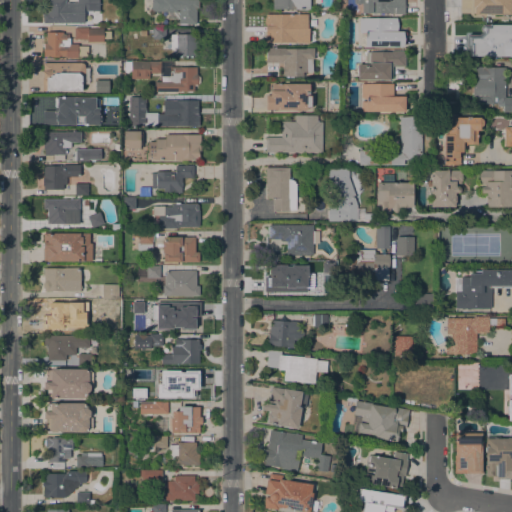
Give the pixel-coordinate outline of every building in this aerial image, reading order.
[(98,0),(98,11),(84,11),(83,22),(68,22),(68,23),(43,22),(43,13),(47,13),(47,0),(65,0),(65,3),(76,3),(76,0),(98,0)] [(198,0),(198,8),(195,8),(195,24),(186,24),(186,23),(179,23),(179,18),(166,18),(166,11),(151,11),(151,0),(198,0)] [(309,0),(309,8),(272,8),(272,0),(309,0)] [(404,0),(404,14),(389,14),(389,13),(356,13),(356,3),(353,3),(353,0),(404,0)] [(473,13),(473,12),(471,12),(471,0),(510,0),(510,13),(473,13)] [(307,14),(307,28),(308,28),(308,43),(265,42),(265,24),(264,23),(264,18),(265,17),(265,14),(307,14)] [(364,46),(364,33),(359,33),(359,17),(396,18),(396,31),(402,31),(402,33),(404,33),(404,44),(402,44),(402,47),(364,46)] [(511,55),(468,55),(468,54),(466,54),(466,46),(466,34),(478,34),(481,31),(479,30),(479,28),(480,26),(481,25),(481,24),(511,24),(511,55)] [(86,42),(86,40),(74,40),(74,27),(87,28),(103,29),(103,42),(86,42)] [(152,27),(165,27),(165,39),(152,39),(152,27)] [(77,57),(65,57),(65,56),(43,56),(43,43),(45,43),(45,32),(62,32),(62,34),(68,34),(68,38),(69,38),(69,44),(77,44),(77,57)] [(197,34),(197,56),(192,56),(192,57),(189,57),(189,56),(187,56),(187,57),(184,57),(184,56),(182,56),(182,57),(178,57),(178,56),(174,56),(174,49),(170,49),(170,34),(197,34)] [(266,63),(266,47),(274,47),(274,48),(284,48),(305,49),(305,48),(313,48),(313,59),(312,59),(312,72),(303,72),(303,76),(282,76),(282,63),(266,63)] [(391,51),(391,50),(404,50),(404,66),(391,66),(391,78),(389,78),(389,80),(357,80),(357,64),(369,64),(369,51),(391,51)] [(160,61),(160,60),(171,59),(171,61),(171,66),(180,66),(180,67),(196,67),(196,74),(197,74),(197,76),(198,75),(199,77),(199,82),(198,84),(197,83),(197,84),(196,84),(196,85),(194,85),(194,89),(193,88),(193,91),(159,91),(159,92),(156,92),(156,91),(154,91),(154,81),(161,81),(161,76),(160,76),(160,73),(148,73),(148,79),(130,79),(130,72),(121,72),(121,61),(130,61),(160,61)] [(84,65),(84,67),(88,68),(88,84),(81,84),(81,90),(46,90),(46,91),(42,91),(42,70),(42,62),(81,63),(84,65)] [(505,67),(504,96),(472,95),(472,79),(474,79),(474,67),(505,67)] [(266,110),(266,95),(269,95),(269,90),(272,90),(272,84),(283,84),(283,83),(309,83),(309,94),(306,94),(306,110),(266,110)] [(360,111),(360,83),(392,84),(392,96),(404,96),(404,112),(360,111)] [(164,107),(151,107),(150,95),(164,95),(164,107)] [(64,97),(70,97),(70,121),(44,121),(44,113),(43,113),(42,111),(42,107),(43,105),(43,103),(47,103),(47,102),(47,98),(47,97),(64,97)] [(166,106),(173,106),(173,104),(176,104),(176,101),(191,101),(191,102),(192,102),(192,104),(191,104),(191,105),(194,105),(194,107),(195,107),(195,112),(194,112),(194,114),(198,114),(198,119),(199,119),(199,123),(198,123),(198,125),(176,125),(166,125),(166,106)] [(80,127),(80,109),(93,109),(93,127),(80,127)] [(322,152),(265,152),(265,137),(280,137),(280,121),(294,121),(294,115),(317,115),(317,121),(322,121),(322,152)] [(399,117),(421,117),(421,160),(403,160),(403,165),(358,165),(358,148),(360,148),(360,149),(390,150),(390,151),(399,152),(399,117)] [(479,130),(476,130),(476,144),(466,144),(466,145),(462,145),(462,152),(459,152),(459,164),(443,164),(443,134),(446,134),(446,125),(452,125),(452,118),(479,117),(482,120),(482,125),(479,128),(479,130)] [(511,146),(503,146),(503,127),(506,127),(508,124),(511,124),(511,146)] [(44,154),(44,150),(42,150),(42,139),(43,139),(43,132),(66,132),(66,131),(80,131),(80,142),(70,142),(70,147),(65,147),(65,149),(66,150),(66,152),(65,152),(65,155),(44,154)] [(139,149),(123,149),(123,131),(139,131),(139,149)] [(200,135),(200,148),(199,148),(199,159),(191,159),(191,160),(153,160),(153,159),(146,159),(146,152),(147,152),(147,141),(155,142),(155,139),(165,139),(165,134),(200,135)] [(100,149),(100,159),(88,159),(88,161),(75,161),(75,149),(100,149)] [(66,176),(66,184),(62,184),(62,189),(43,189),(43,185),(42,185),(42,177),(43,177),(43,165),(61,165),(61,164),(79,164),(79,176),(66,176)] [(151,173),(155,173),(155,171),(175,171),(175,165),(193,165),(193,178),(181,178),(181,192),(163,192),(163,188),(151,188),(151,173)] [(265,167),(289,167),(289,179),(294,179),(294,183),(296,183),(295,210),(289,210),(289,212),(272,211),(272,198),(267,198),(267,187),(265,187),(265,167)] [(331,184),(327,184),(327,168),(348,168),(348,177),(355,196),(353,197),(357,206),(357,221),(340,221),(340,212),(331,184)] [(430,170),(448,170),(460,170),(460,173),(462,174),(462,179),(460,181),(460,184),(455,184),(455,186),(458,186),(460,188),(460,191),(458,193),(454,193),(454,195),(455,195),(455,207),(430,207),(430,170)] [(510,207),(486,207),(486,202),(485,202),(485,196),(486,196),(485,193),(480,193),(480,186),(484,186),(484,184),(478,184),(478,173),(479,173),(479,171),(510,170),(510,207)] [(376,182),(382,182),(382,174),(393,174),(393,182),(412,182),(412,207),(398,207),(398,210),(396,212),(393,212),(391,210),(391,208),(389,208),(389,213),(375,213),(376,182)] [(87,195),(74,195),(74,183),(87,183),(87,195)] [(150,187),(150,196),(138,196),(138,187),(150,187)] [(134,209),(121,208),(121,197),(135,198),(134,209)] [(79,199),(79,224),(47,224),(47,209),(43,209),(43,199),(79,199)] [(198,210),(199,210),(198,227),(177,227),(177,229),(158,229),(158,228),(152,228),(153,206),(171,206),(171,203),(174,203),(174,202),(179,202),(179,203),(196,204),(198,205),(198,210)] [(313,225),(312,255),(285,255),(286,241),(281,241),(281,239),(268,239),(267,239),(267,237),(266,226),(268,226),(268,224),(313,225)] [(375,226),(388,226),(388,249),(375,248),(375,226)] [(137,250),(137,243),(139,243),(139,237),(132,237),(132,231),(152,231),(152,250),(137,250)] [(64,233),(64,243),(62,243),(62,251),(68,251),(68,258),(47,258),(47,252),(45,252),(45,250),(43,250),(43,240),(47,240),(47,233),(64,233)] [(194,252),(198,252),(198,262),(163,262),(163,253),(162,253),(162,246),(163,246),(163,237),(194,237),(194,252)] [(395,237),(413,237),(413,255),(395,255),(395,237)] [(387,281),(372,280),(372,275),(356,274),(356,280),(345,279),(346,254),(355,255),(355,249),(374,250),(373,254),(388,254),(387,281)] [(94,251),(93,259),(97,259),(97,263),(80,263),(80,251),(94,251)] [(146,277),(146,274),(141,274),(141,265),(159,265),(159,277),(146,277)] [(313,295),(288,294),(288,295),(268,295),(269,279),(286,279),(286,274),(290,274),(290,265),(313,266),(313,295)] [(79,267),(80,291),(64,291),(64,290),(43,290),(43,289),(42,287),(42,286),(42,284),(42,282),(43,281),(43,268),(79,267)] [(511,269),(511,285),(490,285),(490,308),(455,308),(455,292),(454,292),(454,277),(468,277),(468,273),(469,273),(469,270),(480,270),(480,269),(488,269),(511,269)] [(195,270),(195,286),(198,286),(199,295),(192,295),(192,296),(185,296),(185,295),(162,295),(162,285),(164,285),(164,275),(165,275),(165,271),(195,270)] [(118,284),(118,298),(102,298),(102,284),(118,284)] [(432,309),(414,309),(414,293),(432,293),(432,309)] [(153,299),(166,300),(166,312),(153,311),(153,299)] [(50,302),(50,301),(59,301),(66,301),(66,302),(74,302),(74,312),(70,312),(70,320),(63,320),(63,326),(55,326),(55,327),(45,327),(45,312),(43,312),(43,302),(50,302)] [(174,306),(177,306),(189,306),(189,305),(196,305),(196,311),(199,311),(199,321),(198,321),(198,328),(161,329),(161,331),(158,331),(158,313),(166,313),(172,308),(174,306)] [(313,327),(313,314),(327,314),(327,327),(313,327)] [(444,355),(444,345),(450,345),(450,334),(447,334),(447,317),(472,317),(472,316),(488,316),(488,333),(476,333),(476,355),(444,355)] [(504,326),(495,326),(495,318),(503,318),(504,326)] [(88,319),(88,332),(74,332),(75,319),(88,319)] [(271,325),(272,320),(289,322),(289,321),(299,322),(298,329),(302,330),(302,331),(310,332),(309,339),(301,338),(301,341),(293,340),(293,348),(286,347),(267,345),(269,325),(271,325)] [(354,324),(353,334),(342,333),(343,323),(354,324)] [(77,347),(77,350),(75,350),(75,355),(69,354),(69,356),(65,356),(65,360),(47,360),(47,346),(41,346),(41,334),(89,335),(89,347),(77,347)] [(149,345),(149,334),(162,334),(162,345),(149,345)] [(395,337),(410,337),(410,353),(394,352),(394,350),(395,337)] [(161,363),(161,354),(171,354),(171,345),(174,345),(174,339),(198,339),(198,356),(195,356),(195,364),(161,363)] [(298,382),(283,381),(284,370),(277,369),(277,368),(266,367),(267,350),(281,351),(280,355),(303,357),(303,354),(309,355),(309,358),(316,358),(316,360),(327,361),(326,372),(315,371),(314,383),(298,382)] [(91,354),(91,366),(77,366),(78,354),(91,354)] [(163,368),(163,379),(150,379),(150,368),(163,368)] [(50,398),(50,397),(48,397),(48,395),(47,395),(47,389),(43,389),(43,382),(45,382),(45,370),(50,370),(50,369),(85,369),(86,370),(89,370),(91,371),(92,373),(92,376),(92,383),(89,385),(89,390),(88,392),(88,393),(87,395),(84,397),(82,398),(50,398)] [(192,398),(175,398),(175,373),(194,373),(193,388),(197,388),(197,391),(198,392),(198,394),(197,395),(197,398),(192,398)] [(267,424),(267,421),(266,421),(267,412),(269,413),(269,411),(261,410),(262,403),(268,404),(271,386),(301,391),(301,392),(307,393),(305,408),(301,407),(297,429),(267,424)] [(153,402),(153,400),(167,400),(167,402),(167,414),(139,414),(139,402),(153,402)] [(373,438),(374,435),(351,432),(353,424),(351,424),(353,415),(352,415),(355,401),(408,409),(405,429),(401,428),(401,432),(397,431),(397,432),(398,433),(398,438),(396,439),(396,442),(373,438)] [(50,432),(50,431),(45,431),(45,419),(43,419),(43,411),(46,411),(46,405),(47,405),(47,404),(50,404),(50,402),(82,403),(84,404),(87,406),(88,407),(88,410),(89,411),(89,416),(90,417),(91,418),(92,420),(92,428),(91,429),(89,431),(86,431),(85,432),(50,432)] [(199,417),(201,417),(201,424),(199,424),(199,433),(169,433),(170,419),(171,419),(171,411),(178,411),(178,406),(199,407),(199,417)] [(165,418),(165,430),(154,430),(154,418),(165,418)] [(301,435),(301,440),(321,443),(319,454),(329,456),(327,472),(314,470),(316,458),(301,456),(302,450),(300,450),(296,471),(279,468),(279,467),(263,465),(265,457),(263,457),(265,449),(266,449),(269,430),(301,435)] [(481,433),(481,473),(454,473),(454,433),(481,433)] [(166,448),(158,448),(158,451),(145,451),(142,448),(143,436),(166,436),(166,448)] [(72,438),(72,449),(69,449),(69,461),(64,461),(64,462),(64,469),(52,469),(52,462),(47,462),(47,447),(45,447),(45,445),(44,445),(44,440),(45,440),(45,437),(72,438)] [(138,454),(127,454),(127,445),(128,445),(128,437),(138,437),(138,454)] [(511,438),(511,479),(496,479),(496,476),(484,476),(484,438),(511,438)] [(174,457),(168,457),(168,445),(177,445),(177,442),(195,442),(195,448),(196,448),(196,454),(198,454),(199,465),(193,465),(193,466),(190,466),(190,465),(182,465),(182,466),(179,466),(179,465),(174,465),(174,457)] [(366,465),(365,465),(366,455),(392,459),(393,451),(406,453),(405,460),(407,460),(404,476),(402,475),(400,486),(396,486),(395,488),(363,483),(366,465)] [(88,468),(75,467),(75,456),(80,456),(80,453),(100,453),(100,455),(101,455),(101,465),(88,465),(88,468)] [(66,473),(66,470),(85,470),(85,482),(78,482),(78,486),(76,486),(65,497),(43,497),(43,495),(43,487),(43,486),(42,485),(41,483),(42,482),(43,481),(43,473),(66,473)] [(147,482),(147,470),(161,470),(161,482),(147,482)] [(303,511),(277,507),(277,510),(262,508),(264,497),(268,498),(268,495),(264,494),(266,479),(268,479),(269,473),(282,475),(281,479),(312,484),(310,493),(313,493),(309,511),(303,511)] [(194,475),(194,481),(196,481),(196,483),(198,483),(198,493),(194,493),(194,500),(164,500),(164,490),(166,490),(166,481),(172,481),(172,477),(173,477),(173,475),(194,475)] [(360,511),(381,511),(389,511),(390,511),(391,508),(400,509),(401,494),(357,489),(356,501),(361,502),(360,511)] [(88,491),(88,499),(95,499),(95,504),(75,504),(75,491),(88,491)]
